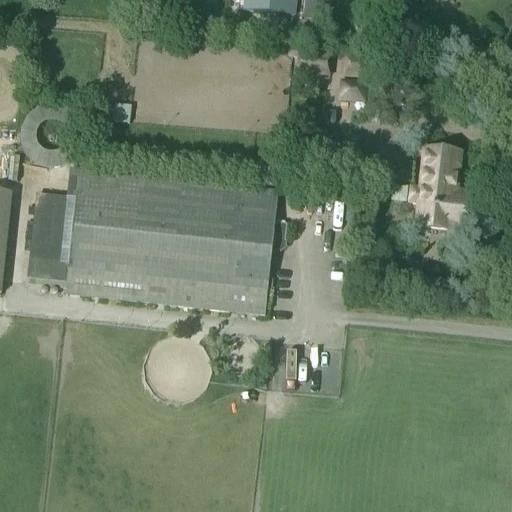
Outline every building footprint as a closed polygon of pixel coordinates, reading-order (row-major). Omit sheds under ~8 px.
[(244,0),(243,14),(294,19),(296,0),(244,0)] [(305,0),(303,22),(327,25),(329,0),(305,0)] [(299,54),(297,69),(328,73),(330,57),(299,54)] [(340,86),(339,103),(366,105),(367,88),(340,86)] [(114,108),(112,126),(129,127),(131,109),(114,108)] [(261,154),(257,188),(277,190),(281,157),(261,154)] [(410,191),(408,207),(417,208),(414,230),(415,230),(415,229),(463,235),(468,195),(453,193),(456,174),(458,158),(423,154),(421,170),(419,192),(410,191)] [(0,164),(0,190),(14,192),(16,166),(0,164)] [(33,258),(30,283),(68,287),(67,293),(262,318),(270,250),(275,251),(282,245),(284,225),(273,224),(276,193),(68,170),(64,197),(41,194),(33,258)] [(0,293),(3,294),(6,268),(16,193),(0,191),(0,293)]
